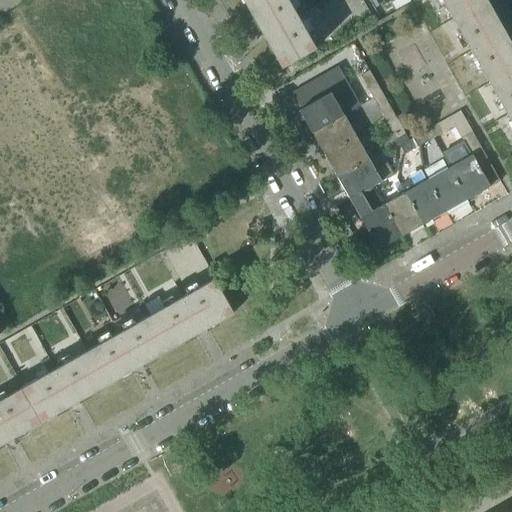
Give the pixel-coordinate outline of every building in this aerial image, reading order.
[(243,0),(260,30),(261,30),(260,30),(266,40),(282,68),(316,48),(301,21),(294,9),(288,0),(243,0)] [(441,0),(453,19),(486,0),(441,0)] [(474,57),(489,83),(511,69),(511,45),(507,37),(508,37),(502,27),(486,0),(453,19),(467,45),(474,57)] [(360,76),(368,91),(377,87),(363,61),(356,64),(362,75),(360,76)] [(511,69),(489,83),(503,109),(510,121),(511,123),(511,69)] [(368,91),(377,107),(386,103),(377,87),(368,91)] [(299,110),(311,133),(343,115),(330,93),(299,110)] [(377,107),(386,123),(395,118),(386,103),(377,107)] [(435,125),(440,134),(454,126),(466,149),(470,156),(481,150),(459,112),(435,125)] [(311,133),(324,155),(355,138),(343,115),(311,133)] [(386,123),(395,139),(404,134),(395,118),(386,123)] [(426,142),(440,134),(435,125),(422,133),(426,142)] [(413,150),(426,142),(422,133),(408,141),(413,150)] [(404,155),(413,150),(408,141),(404,134),(395,139),(404,155)] [(324,155),(336,177),(368,159),(355,138),(324,155)] [(450,167),(449,168),(467,200),(499,182),(481,150),(470,156),(466,149),(446,160),(450,167)] [(336,177),(349,200),(361,193),(381,182),(394,175),(387,162),(374,170),(368,159),(336,177)] [(449,168),(426,181),(444,213),(467,200),(449,168)] [(444,213),(426,181),(420,171),(408,178),(409,180),(400,185),(401,187),(405,193),(422,225),(444,213)] [(400,196),(405,193),(401,187),(396,190),(400,196)] [(361,193),(349,200),(378,250),(399,238),(382,206),(379,201),(368,207),(361,193)] [(400,196),(382,206),(399,238),(422,225),(405,193),(400,196)] [(13,437),(14,437),(68,406),(69,406),(78,401),(78,400),(133,369),(133,370),(142,364),(163,353),(233,313),(214,279),(188,294),(176,301),(124,330),(112,337),(60,366),(60,365),(48,372),(48,373),(0,400),(0,444),(4,442),(4,443),(14,438),(13,437)]
